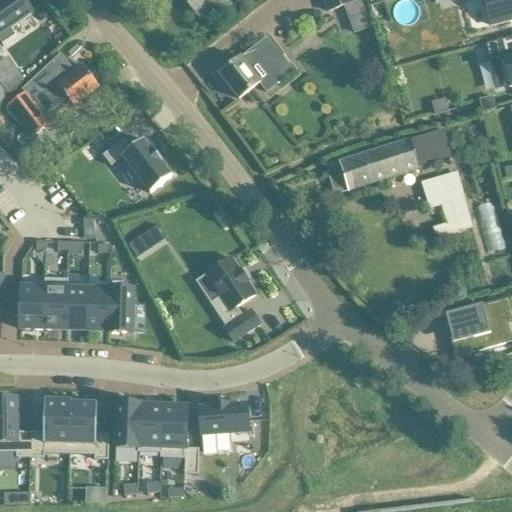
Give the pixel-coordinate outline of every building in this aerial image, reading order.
[(0,54),(3,52),(0,47),(0,40),(3,45),(16,36),(11,30),(32,15),(21,0),(6,0),(3,2),(2,1),(0,2),(0,54)] [(185,0),(203,19),(222,0),(185,0)] [(353,4),(351,0),(323,0),(328,13),(353,4)] [(511,0),(454,0),(455,0),(456,0),(484,0),(491,26),(511,21),(511,0)] [(511,38),(486,45),(490,63),(504,59),(511,88),(511,87),(511,38)] [(241,59),(219,75),(239,100),(259,85),(266,93),(281,82),(264,61),(267,59),(257,46),(241,59)] [(73,108),(99,88),(83,68),(74,75),(59,56),(23,89),(26,93),(26,92),(44,116),(67,99),(73,108)] [(455,112),(480,110),(476,78),(452,80),(455,112)] [(32,140),(51,125),(44,116),(26,92),(26,93),(7,107),(32,140)] [(493,97),(479,100),(483,114),(496,111),(493,97)] [(410,142),(327,168),(336,196),(348,192),(348,193),(419,170),(418,168),(452,157),(444,131),(410,142)] [(0,171),(1,172),(15,162),(0,140),(0,171)] [(123,141),(103,157),(111,167),(123,158),(150,194),(172,178),(161,164),(164,162),(154,149),(151,151),(143,141),(131,151),(123,141)] [(91,146),(82,153),(88,160),(97,153),(91,146)] [(479,233),(466,177),(429,186),(436,216),(449,213),(455,239),(479,233)] [(503,209),(486,211),(489,257),(506,255),(503,209)] [(84,220),(83,229),(94,229),(94,221),(84,220)] [(140,239),(129,246),(137,259),(148,252),(140,239)] [(58,243),(58,252),(68,253),(69,244),(58,243)] [(69,244),(68,253),(83,253),(83,244),(69,244)] [(98,246),(98,255),(109,255),(109,246),(98,246)] [(256,297),(248,284),(249,283),(240,271),(239,272),(231,259),(225,263),(223,260),(219,261),(215,263),(213,265),(212,266),(211,267),(209,269),(211,272),(206,276),(220,297),(210,304),(226,328),(224,329),(234,344),(260,326),(251,312),(243,317),(237,309),(256,297)] [(45,280),(44,285),(46,285),(44,331),(66,332),(67,290),(68,291),(68,281),(45,280)] [(22,284),(20,331),(44,331),(46,285),(44,285),(22,284)] [(67,290),(66,332),(87,333),(89,291),(68,291),(67,290)] [(89,291),(87,333),(108,333),(109,333),(110,292),(109,292),(89,291)] [(108,333),(108,334),(133,335),(134,292),(109,291),(109,292),(110,292),(109,333),(108,333)] [(511,298),(449,315),(445,316),(450,334),(454,333),(455,333),(456,338),(450,340),(455,358),(510,344),(505,327),(511,324),(511,298)] [(17,401),(0,400),(0,454),(17,454),(16,459),(31,459),(31,434),(17,433),(17,401)] [(31,434),(31,459),(44,460),(44,455),(69,456),(71,402),(45,402),(44,434),(31,434)] [(71,402),(69,456),(95,456),(95,461),(108,462),(109,436),(96,436),(97,405),(72,405),(72,402),(71,402)] [(117,405),(115,449),(139,450),(141,406),(117,405)] [(141,406),(139,454),(160,455),(160,459),(161,459),(163,408),(142,408),(142,406),(141,406)] [(209,410),(200,410),(202,437),(249,434),(247,407),(230,408),(230,407),(212,408),(213,409),(209,410)] [(163,408),(161,459),(185,461),(185,450),(187,409),(163,408)] [(185,450),(184,475),(198,476),(199,451),(185,450)] [(159,485),(147,487),(147,495),(160,494),(159,485)] [(136,488),(124,489),(125,497),(137,496),(136,488)] [(183,490),(168,491),(169,500),(184,499),(183,490)]
